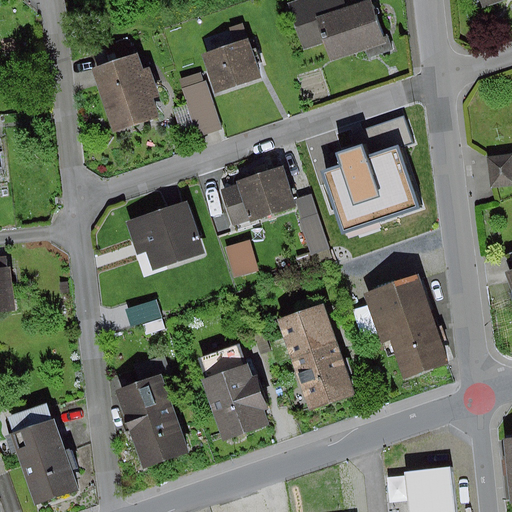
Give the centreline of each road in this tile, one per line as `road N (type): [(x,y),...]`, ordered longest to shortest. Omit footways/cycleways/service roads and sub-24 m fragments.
road 1 (residential): [(440,79),(75,203)]
road 2 (residential): [(144,511),(483,394)]
road 3 (residential): [(483,394),(440,79)]
road 4 (residential): [(115,511),(75,203)]
road 5 (residential): [(75,203),(48,0)]
